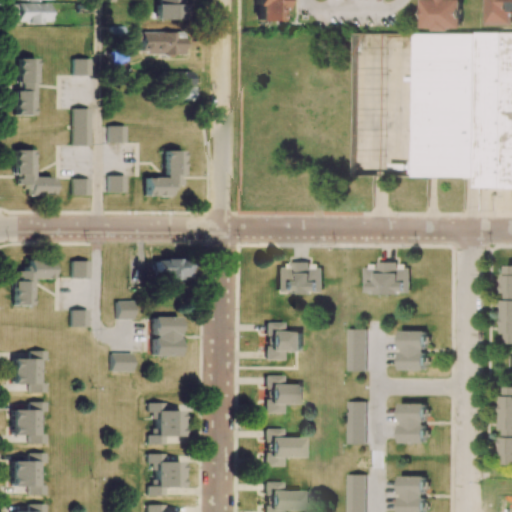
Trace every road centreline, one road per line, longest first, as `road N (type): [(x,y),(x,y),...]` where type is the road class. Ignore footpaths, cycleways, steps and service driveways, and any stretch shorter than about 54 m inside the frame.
road 1 (residential): [(511,230),(0,228)]
road 2 (residential): [(217,511),(220,229)]
road 3 (residential): [(466,511),(468,230)]
road 4 (residential): [(220,229),(221,0)]
